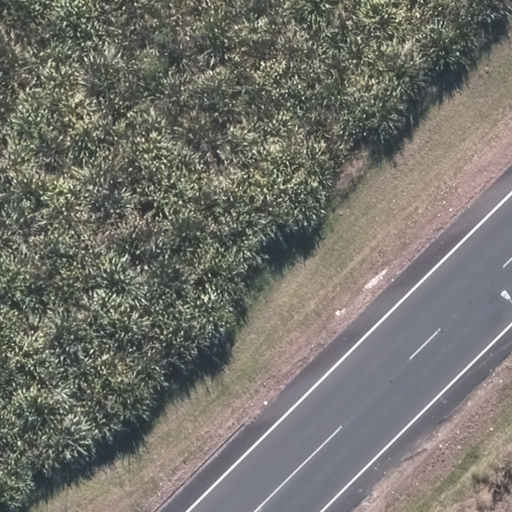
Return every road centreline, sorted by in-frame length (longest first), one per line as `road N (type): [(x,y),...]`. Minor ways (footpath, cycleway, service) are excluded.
road 1 (motorway): [(511,259),(339,429)]
road 2 (motorway): [(339,429),(239,511)]
